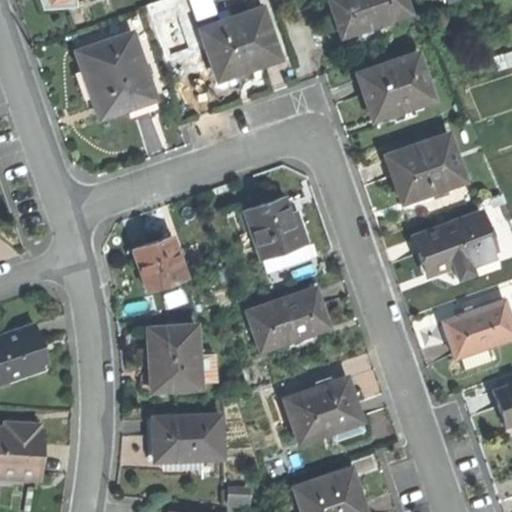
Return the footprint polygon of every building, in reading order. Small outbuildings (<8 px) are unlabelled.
[(333,0),(339,17),(344,33),(412,12),(407,0),(333,0)] [(264,6),(203,27),(220,78),(250,67),(282,56),(264,6)] [(135,31),(81,49),(87,68),(96,95),(103,116),(130,107),(132,113),(144,109),(159,104),(150,76),(145,62),(135,31)] [(419,51),(358,71),(366,96),(374,118),(394,111),(416,103),(434,97),(419,51)] [(151,60),(145,62),(150,76),(155,74),(151,60)] [(89,98),(96,95),(87,68),(79,70),(89,98)] [(420,114),(416,103),(394,111),(397,121),(420,114)] [(396,178),(404,201),(467,180),(451,132),(388,153),(396,178)] [(287,195),(248,209),(265,258),(301,245),(295,225),(297,224),(294,215),(287,195)] [(424,256),(430,272),(453,264),(470,258),(495,249),(496,249),(483,211),(416,234),(424,256)] [(305,212),(294,215),(297,224),(295,225),(301,245),(304,251),(317,247),(311,229),(305,212)] [(153,241),(135,247),(149,291),(189,278),(174,234),(153,241)] [(304,251),(301,245),(265,258),(269,271),(319,254),(317,247),(304,251)] [(498,258),(495,249),(470,258),(473,266),(498,258)] [(473,266),(470,258),(453,264),(458,278),(475,272),(473,266)] [(250,308),(263,346),(331,323),(324,303),(318,285),(250,308)] [(452,339),(458,355),(461,354),(488,344),(511,336),(511,314),(507,300),(446,321),(452,339)] [(5,331),(0,332),(0,381),(44,367),(36,344),(42,342),(35,321),(5,331)] [(199,326),(151,328),(152,360),(154,390),(202,387),(202,382),(201,355),(199,326)] [(494,360),(488,344),(461,354),(467,369),(494,360)] [(218,354),(201,355),(202,382),(219,381),(218,354)] [(348,376),(287,397),(302,439),(363,418),(355,396),(348,376)] [(511,383),(494,390),(501,410),(507,426),(511,424),(511,383)] [(223,414),(155,416),(156,437),(157,459),(225,457),(223,414)] [(5,424),(0,424),(0,475),(39,477),(39,452),(40,425),(37,425),(5,424)] [(352,466),(296,485),(305,511),(363,511),(358,498),(354,486),(359,484),(352,466)] [(229,491),(229,500),(251,501),(252,492),(229,491)]
